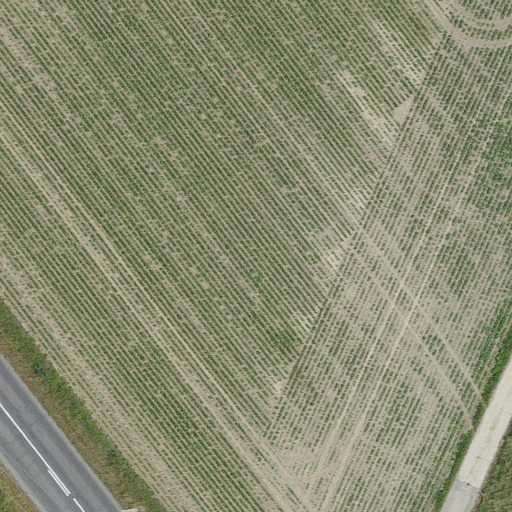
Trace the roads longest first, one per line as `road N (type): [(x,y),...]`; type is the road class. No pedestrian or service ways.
road 1 (track): [(453,511),(511,380)]
road 2 (tertiary): [(0,401),(83,511)]
